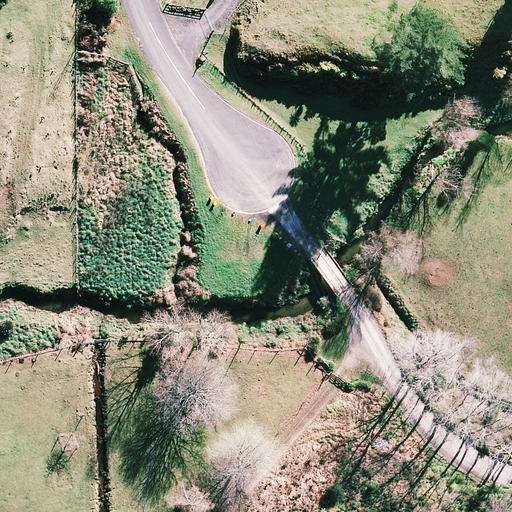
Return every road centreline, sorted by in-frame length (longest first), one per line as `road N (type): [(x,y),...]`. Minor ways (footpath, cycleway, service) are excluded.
road 1 (track): [(256,177),(418,407),(454,448),(511,479)]
road 2 (track): [(228,511),(366,328)]
road 3 (unclassified): [(148,0),(198,104),(256,177)]
